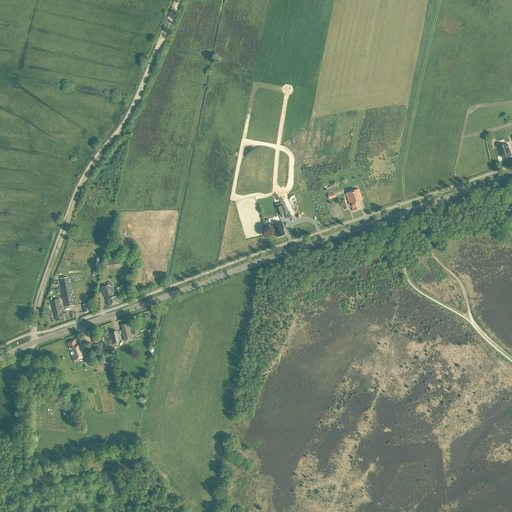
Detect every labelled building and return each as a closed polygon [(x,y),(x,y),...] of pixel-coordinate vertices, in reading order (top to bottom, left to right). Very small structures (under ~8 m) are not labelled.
[(511,156),(508,144),(499,148),(501,155),(502,155),(504,159),(511,156)] [(362,200),(358,189),(346,193),(350,205),(347,206),(345,200),(342,200),(345,209),(351,207),(353,211),(360,208),(358,202),(362,200)] [(286,219),(291,217),(289,212),(288,212),(284,202),(275,205),(276,208),(279,215),(282,214),(284,213),(286,219)] [(283,229),(281,222),(272,225),(274,232),(275,232),(277,237),(284,235),(282,229),(283,229)] [(107,269),(121,267),(120,259),(113,260),(113,257),(105,258),(107,269)] [(73,306),(72,300),(68,277),(59,279),(64,307),(73,306)] [(119,288),(115,289),(117,294),(113,295),(109,284),(101,287),(104,297),(105,296),(109,306),(118,303),(116,297),(122,295),(119,288)] [(61,313),(58,299),(51,301),(53,312),(54,311),(56,320),(64,318),(63,312),(61,313)] [(122,332),(124,341),(132,339),(130,330),(132,330),(133,334),(137,333),(135,327),(129,328),(128,323),(121,325),(122,332)] [(112,344),(119,342),(116,331),(109,333),(112,344)] [(76,346),(74,340),(67,343),(74,361),(85,357),(80,345),(76,346)] [(112,370),(109,363),(96,368),(98,374),(102,372),(103,373),(112,370)] [(48,415),(57,415),(57,407),(48,407),(48,415)]
